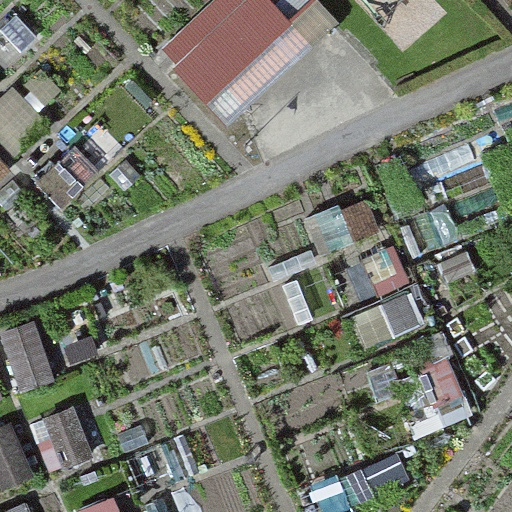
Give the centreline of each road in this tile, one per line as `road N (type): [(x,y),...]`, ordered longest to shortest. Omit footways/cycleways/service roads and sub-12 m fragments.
road 1 (track): [(0,296),(53,284),(511,69)]
road 2 (unknown): [(103,0),(269,182)]
